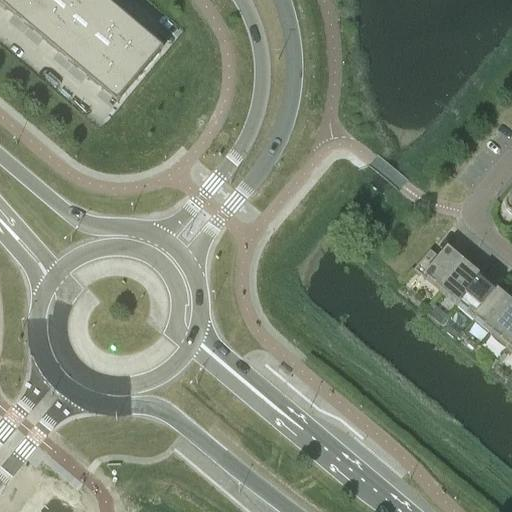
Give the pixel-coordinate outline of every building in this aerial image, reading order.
[(0,0),(0,8),(4,12),(117,108),(163,54),(99,0),(0,0)] [(440,295),(464,266),(447,251),(439,261),(430,253),(413,272),(440,295)] [(440,295),(456,309),(481,280),(464,266),(440,295)] [(456,309),(473,323),(497,294),(481,280),(456,309)] [(473,323),(490,337),(511,309),(511,305),(497,294),(473,323)] [(511,309),(490,337),(506,350),(511,343),(511,309)]
